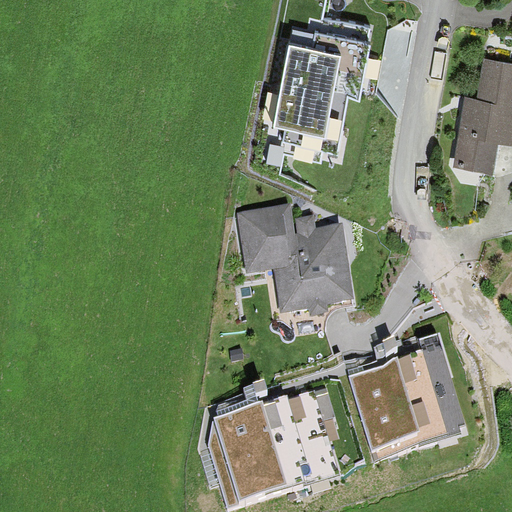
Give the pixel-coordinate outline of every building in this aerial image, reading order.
[(370,46),(294,29),(274,127),(286,130),(281,152),(321,163),(325,151),(338,155),(348,97),(360,102),(370,46)] [(476,100),(465,98),(452,166),(492,174),(497,146),(511,148),(511,63),(484,58),(476,100)] [(290,206),(239,214),(248,273),(274,269),(281,312),(309,308),(310,315),(327,313),(326,305),(355,301),(342,223),(315,228),(313,216),(297,219),(299,234),(295,235),(290,206)] [(441,352),(352,379),(376,460),(465,433),(441,352)] [(212,449),(230,509),(339,476),(314,395),(217,425),(212,449)]
